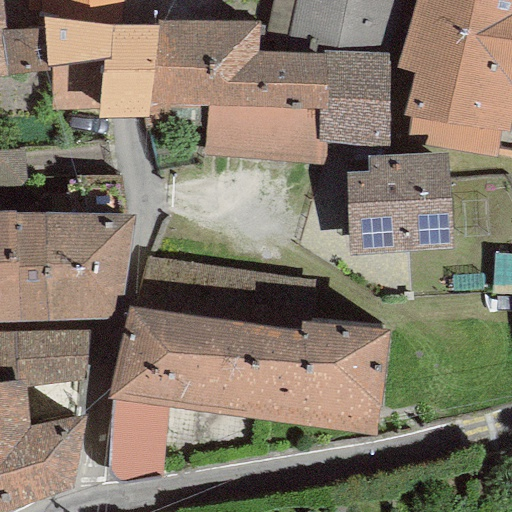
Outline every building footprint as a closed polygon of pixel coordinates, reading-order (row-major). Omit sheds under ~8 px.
[(47,14),(115,19),(117,0),(33,0),(33,13),(47,14)] [(304,0),(301,20),(293,56),(384,60),(397,0),(304,0)] [(511,0),(420,0),(403,57),(424,65),(411,106),(500,123),(502,107),(506,90),(511,91),(511,0)] [(115,19),(47,14),(47,21),(0,30),(0,28),(0,67),(50,57),(111,50),(113,35),(115,19)] [(136,19),(115,19),(113,35),(111,50),(105,102),(124,102),(146,101),(146,91),(154,20),(136,19)] [(384,60),(293,56),(251,54),(251,23),(232,23),(210,22),(154,20),(146,91),(211,93),(323,97),(323,126),(381,131),(384,60)] [(105,102),(111,50),(50,57),(52,104),(105,102)] [(208,123),(211,93),(146,91),(146,101),(148,125),(208,123)] [(211,93),(208,123),(206,148),(322,160),(323,126),(323,97),(211,93)] [(0,214),(29,215),(23,147),(0,147),(0,214)] [(350,239),(446,233),(439,154),(372,158),(373,172),(348,173),(350,239)] [(126,214),(120,171),(79,172),(85,214),(126,214)] [(0,491),(2,491),(63,473),(66,458),(74,414),(22,424),(18,376),(80,368),(82,329),(0,331),(0,306),(22,306),(80,303),(111,302),(126,214),(85,214),(29,215),(0,214),(0,491)] [(306,330),(307,317),(315,275),(147,255),(136,306),(306,330)] [(306,330),(136,306),(119,379),(110,455),(111,466),(120,476),(136,474),(160,472),(171,387),(369,416),(379,326),(307,317),(306,330)]
